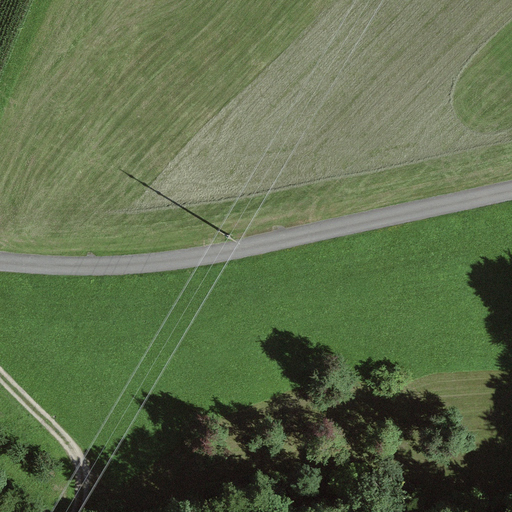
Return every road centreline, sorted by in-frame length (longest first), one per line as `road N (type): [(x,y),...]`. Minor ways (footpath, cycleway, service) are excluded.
road 1 (unclassified): [(0,256),(106,261),(193,254),(511,191)]
road 2 (track): [(0,365),(82,462),(78,511)]
